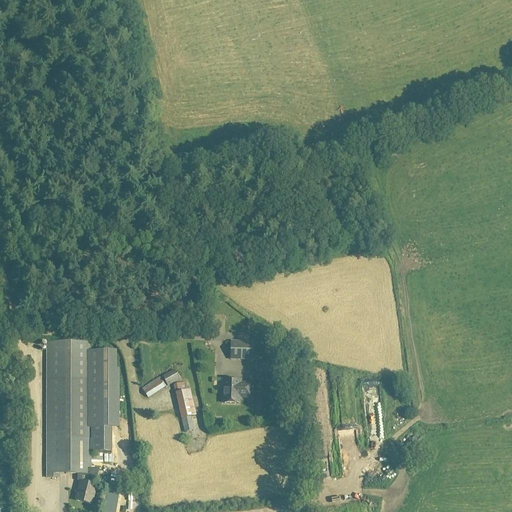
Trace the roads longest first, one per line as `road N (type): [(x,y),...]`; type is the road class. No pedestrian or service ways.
road 1 (unknown): [(511,108),(405,168),(442,256),(444,340),(411,398),(399,448),(361,453),(349,446),(344,404),(349,394),(373,391)]
road 2 (unknown): [(21,342),(53,332),(216,338),(235,300),(378,269)]
road 3 (unknown): [(121,511),(127,456),(225,444),(232,499)]
road 4 (residential): [(31,511),(34,405),(21,342)]
road 5 (unknown): [(511,126),(468,61),(459,0)]
road 6 (unknown): [(468,511),(511,392)]
road 7 (unknown): [(121,336),(140,455)]
